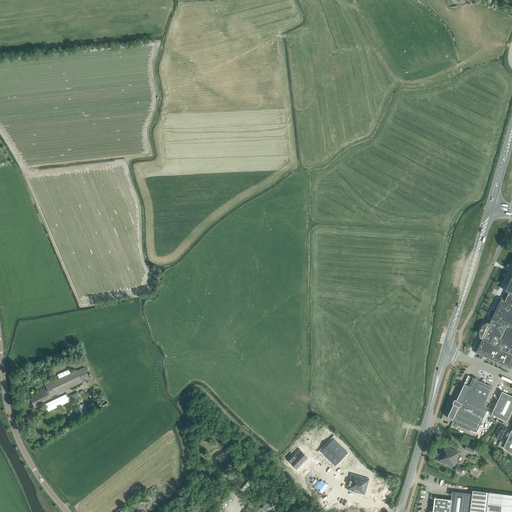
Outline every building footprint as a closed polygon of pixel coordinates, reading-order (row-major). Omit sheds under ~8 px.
[(475,352),(475,353),(476,353),(480,355),(478,358),(484,360),(485,357),(505,367),(510,370),(511,365),(511,274),(509,281),(508,283),(504,291),(506,292),(505,294),(503,293),(501,298),(500,300),(496,310),(495,310),(489,324),(488,324),(488,323),(487,323),(486,323),(485,324),(484,324),(483,325),(482,326),(481,327),(481,328),(480,329),(480,330),(480,331),(480,332),(479,333),(480,334),(480,335),(480,336),(480,337),(481,337),(482,337),(482,338),(475,352)] [(50,397),(81,382),(89,378),(84,367),(45,386),(50,397)] [(481,382),(468,375),(459,394),(483,405),(492,387),(484,383),(485,381),(485,380),(483,380),(482,380),(481,382)] [(34,408),(40,405),(39,401),(41,400),(43,399),(44,400),(49,397),(44,388),(39,391),(40,392),(31,396),(32,398),(30,399),(34,408)] [(511,396),(502,392),(491,414),(507,421),(511,409),(511,396)] [(71,401),(72,401),(79,397),(77,393),(69,397),(71,401)] [(453,404),(448,416),(448,419),(476,432),(488,407),(483,405),(459,394),(456,400),(455,400),(454,400),(453,403),(453,404)] [(500,440),(502,436),(506,427),(499,424),(494,432),(498,434),(496,438),(500,440)] [(511,454),(511,429),(511,431),(503,448),(511,454)] [(332,439),(322,450),(336,464),(337,464),(347,454),(332,440),(332,439)] [(473,452),(475,447),(467,444),(465,449),(473,452)] [(454,467),(459,452),(442,445),(437,461),(454,467)] [(300,449),(294,455),(303,463),(309,457),(300,449)] [(294,455),(288,461),(297,469),(303,463),(294,455)] [(340,464),(337,468),(343,474),(347,470),(340,464)] [(466,470),(463,469),(463,468),(457,466),(455,470),(462,473),(464,474),(466,470)] [(351,474),(347,489),(353,491),(353,492),(354,492),(354,491),(356,492),(360,476),(351,474)] [(319,475),(311,484),(319,492),(327,484),(319,475)] [(360,476),(356,492),(358,492),(358,493),(365,495),(370,479),(360,476)] [(511,511),(511,494),(472,490),(472,494),(470,509),(469,511),(511,511)] [(452,491),(451,500),(449,511),(469,511),(470,509),(472,494),(452,491)] [(346,509),(349,511),(353,511),(363,503),(357,498),(346,509)] [(449,511),(451,500),(435,498),(434,504),(433,509),(430,508),(429,511),(433,511),(449,511)] [(264,511),(272,502),(269,500),(261,508),(264,511)]
